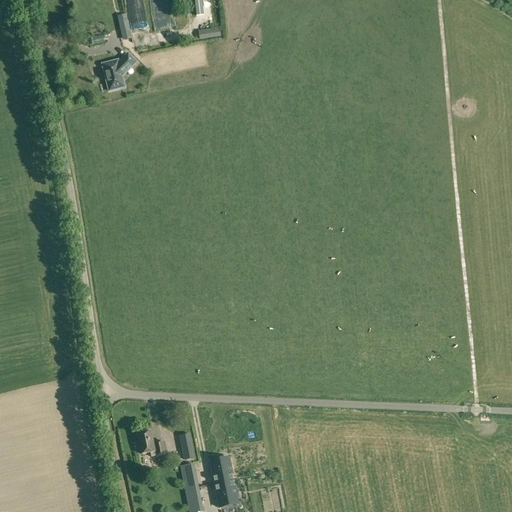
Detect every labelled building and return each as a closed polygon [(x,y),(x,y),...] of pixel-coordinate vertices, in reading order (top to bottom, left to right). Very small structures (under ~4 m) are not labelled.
[(118,16),(123,40),(132,38),(126,14),(118,16)] [(208,29),(199,31),(201,40),(209,39),(208,29)] [(122,77),(136,62),(128,54),(118,63),(118,61),(102,65),(105,75),(107,75),(108,80),(107,81),(109,91),(125,87),(122,77)] [(138,434),(142,455),(151,453),(152,457),(165,455),(162,441),(155,443),(157,451),(155,451),(151,432),(138,434)] [(191,442),(182,444),(185,460),(194,458),(191,442)] [(248,454),(258,451),(256,443),(246,445),(248,454)] [(227,455),(209,459),(214,482),(232,478),(227,455)] [(260,460),(248,462),(250,472),(262,470),(260,460)] [(192,463),(180,466),(183,478),(194,475),(192,463)] [(232,478),(214,482),(219,506),(220,506),(220,504),(236,500),(237,502),(232,478)] [(199,497),(188,500),(191,511),(202,509),(199,497)]
